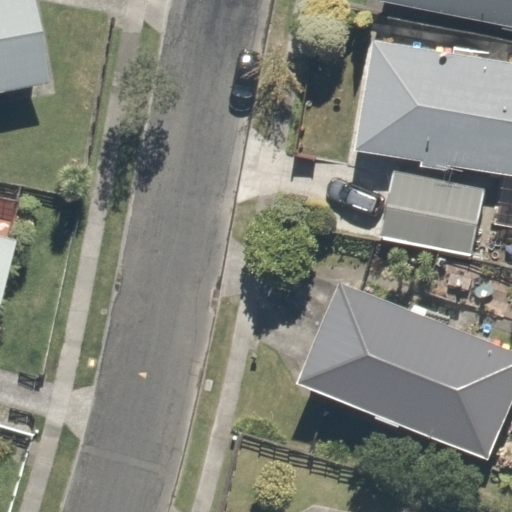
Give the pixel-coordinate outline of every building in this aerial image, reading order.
[(0,0),(0,94),(45,86),(28,0),(0,0)] [(511,0),(404,0),(511,20),(511,0)] [(511,171),(511,56),(378,33),(358,145),(511,171)] [(483,184),(389,170),(379,235),(473,249),(483,184)] [(0,285),(10,246),(0,243),(0,285)] [(494,456),(511,412),(511,346),(345,277),(303,376),(494,456)]
